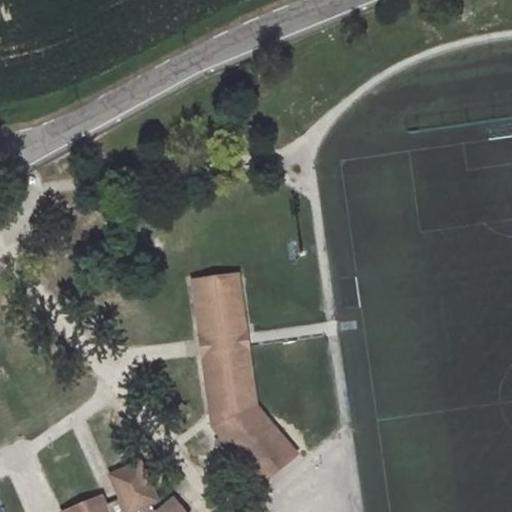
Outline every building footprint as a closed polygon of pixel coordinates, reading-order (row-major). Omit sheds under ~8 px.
[(193,282),(202,340),(213,339),(215,352),(204,353),(213,414),(224,413),(225,423),(215,424),(217,428),(226,436),(220,443),(235,463),(243,457),(254,472),(274,457),(261,441),(270,432),(256,414),(245,347),(241,348),(239,333),(250,333),(242,275),(193,282)] [(261,408),(250,333),(239,333),(241,348),(245,347),(256,414),(270,432),(261,441),(274,457),(254,472),(264,485),(299,454),(261,408)] [(213,339),(202,340),(204,353),(215,352),(213,339)] [(213,414),(215,424),(225,423),(224,413),(213,414)] [(189,511),(179,499),(164,511),(153,511),(148,505),(154,500),(134,465),(109,479),(128,511),(134,511),(136,511),(106,511),(100,497),(81,506),(83,511),(189,511)]
